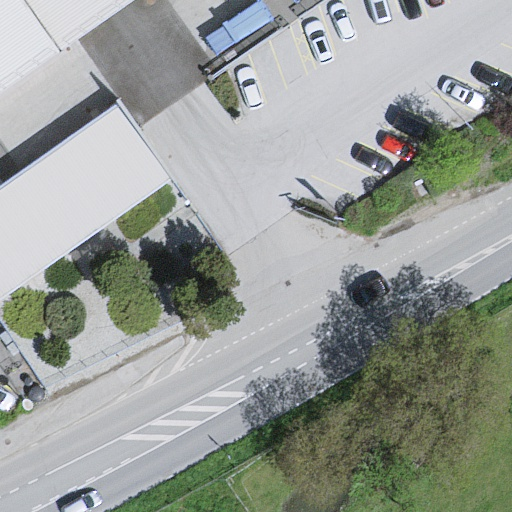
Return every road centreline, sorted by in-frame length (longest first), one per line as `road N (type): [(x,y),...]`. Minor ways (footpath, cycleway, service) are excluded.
road 1 (tertiary): [(2,511),(511,236)]
road 2 (unknown): [(236,195),(131,54)]
